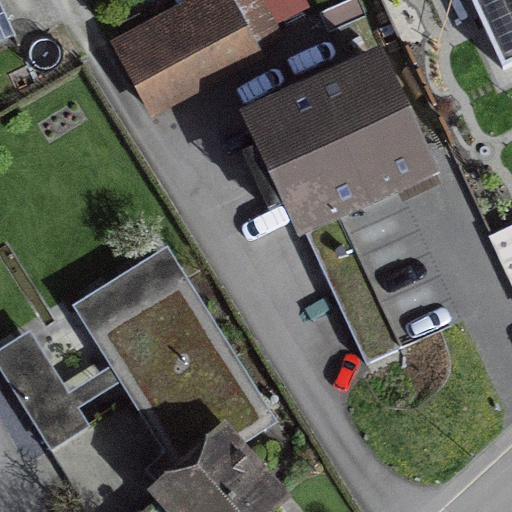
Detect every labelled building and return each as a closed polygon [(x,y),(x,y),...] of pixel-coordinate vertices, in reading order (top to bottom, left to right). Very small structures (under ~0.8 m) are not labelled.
[(223,0),(221,0),(122,52),(160,125),(262,71),(223,0)] [(511,0),(481,0),(511,62),(511,0)] [(446,185),(392,67),(265,125),(319,242),(446,185)] [(276,511),(278,511),(229,457),(265,424),(161,261),(70,318),(104,372),(116,391),(174,486),(150,508),(154,511),(276,511)] [(22,340),(0,353),(0,380),(46,454),(80,433),(71,419),(59,400),(22,340)] [(104,372),(59,400),(71,419),(116,391),(104,372)]
